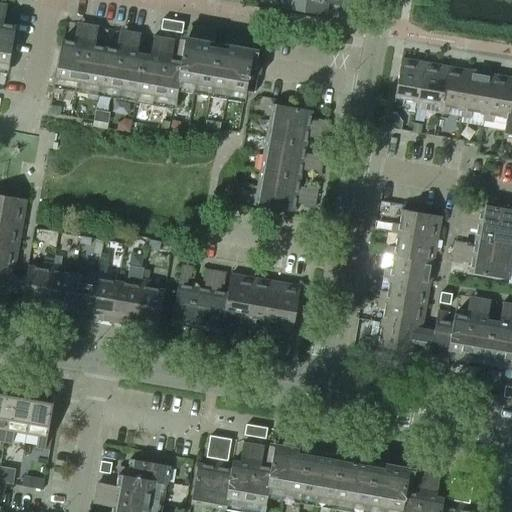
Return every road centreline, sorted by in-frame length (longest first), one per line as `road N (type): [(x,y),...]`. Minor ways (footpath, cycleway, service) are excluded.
road 1 (residential): [(98,361),(311,397)]
road 2 (residential): [(311,397),(511,434)]
road 3 (residential): [(511,193),(358,165)]
road 4 (residential): [(74,511),(98,361)]
road 5 (residential): [(0,123),(21,121),(33,97),(47,0)]
road 6 (residential): [(311,397),(342,256)]
road 7 (residential): [(342,256),(204,234)]
